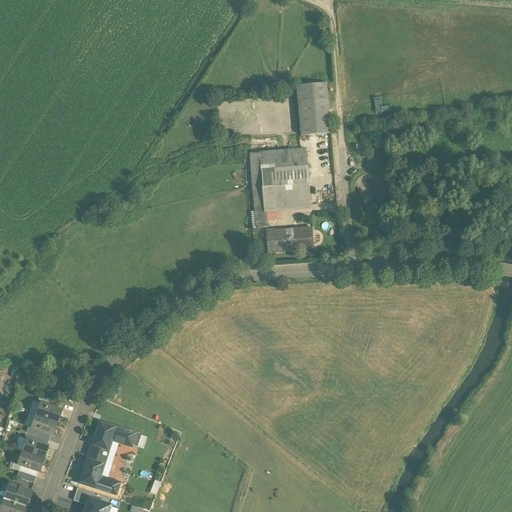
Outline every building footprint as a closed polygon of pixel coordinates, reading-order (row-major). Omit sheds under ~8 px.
[(326,84),(296,87),(301,136),(331,134),(326,84)] [(306,150),(251,154),(256,213),(267,212),(284,210),(283,205),(307,203),(307,206),(311,205),(309,186),(308,186),(306,150)] [(267,212),(256,213),(257,228),(268,228),(267,212)] [(275,232),(275,231),(266,232),(267,254),(314,250),(312,229),(275,232)] [(62,405),(40,397),(38,403),(40,404),(40,403),(60,410),(62,405)] [(60,410),(40,403),(40,404),(35,416),(58,424),(62,411),(60,410)] [(58,424),(35,416),(31,429),(38,431),(51,435),(54,436),(58,424)] [(136,434),(99,422),(91,445),(92,446),(93,446),(100,424),(114,429),(107,450),(109,451),(112,441),(131,447),(136,434)] [(114,429),(100,424),(93,446),(107,450),(114,429)] [(51,435),(38,431),(36,437),(49,441),(51,435)] [(36,437),(26,433),(24,439),(26,440),(47,447),(49,441),(36,437)] [(47,447),(26,440),(22,452),(44,460),(49,447),(47,447)] [(93,446),(92,446),(90,453),(106,458),(109,451),(107,450),(93,446)] [(44,460),(22,452),(17,465),(21,466),(38,472),(40,473),(44,460)] [(106,458),(90,453),(87,461),(88,461),(102,465),(104,466),(106,458)] [(102,478),(101,476),(104,466),(102,465),(95,487),(81,482),(88,461),(87,461),(87,460),(79,483),(116,495),(120,484),(102,478)] [(102,465),(88,461),(81,482),(95,487),(102,465)] [(38,472),(21,466),(19,472),(22,473),(36,478),(38,472)] [(36,478),(22,473),(20,479),(34,484),(36,478)] [(32,494),(11,487),(6,501),(27,508),(32,494)] [(93,501),(95,495),(78,489),(74,502),(87,506),(89,499),(93,501)] [(93,501),(89,499),(87,506),(84,511),(109,511),(111,508),(111,506),(93,501)] [(26,511),(27,508),(6,501),(2,511),(26,511)]
